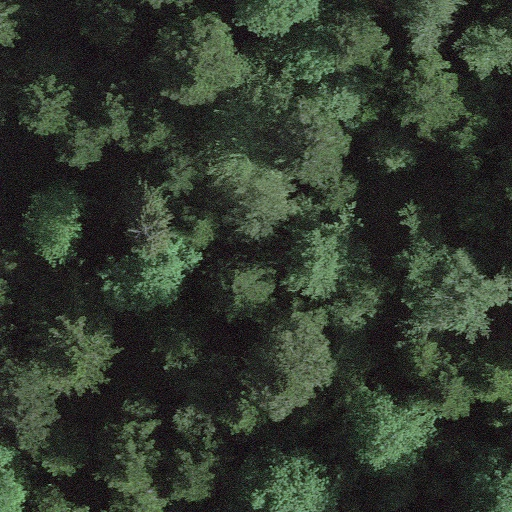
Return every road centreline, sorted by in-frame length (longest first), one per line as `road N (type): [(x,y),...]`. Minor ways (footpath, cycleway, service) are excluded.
road 1 (track): [(0,136),(102,136),(136,122),(299,0)]
road 2 (track): [(102,136),(0,294)]
